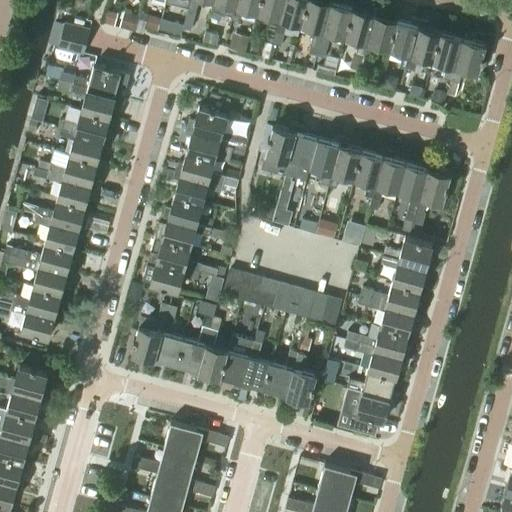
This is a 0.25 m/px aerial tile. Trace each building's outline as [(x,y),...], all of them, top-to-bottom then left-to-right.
[(183,23),(182,27),(190,29),(196,9),(197,0),(189,0),(188,7),(183,23)] [(223,0),(228,1),(224,16),(232,19),(236,0),(223,0)] [(236,0),(232,19),(239,21),(244,6),(258,10),(260,0),(236,0)] [(260,0),(258,10),(272,14),(268,29),(265,41),(271,42),(272,43),(284,0),(260,0)] [(284,0),(272,43),(280,45),(284,33),(288,18),(302,22),(307,0),(284,0)] [(307,0),(302,22),(315,26),(311,41),(309,52),(316,54),(331,0),(307,0)] [(331,0),(316,54),(324,57),(327,45),(331,30),(345,34),(352,7),(339,3),(339,0),(331,0)] [(352,7),(345,34),(360,38),(355,53),(363,55),(376,8),(368,6),(367,11),(352,7)] [(376,8),(363,55),(371,57),(375,42),(389,46),(397,20),(382,16),(384,10),(376,8)] [(123,11),(119,27),(135,31),(139,15),(123,11)] [(143,12),(140,24),(158,29),(161,18),(143,12)] [(397,20),(389,46),(403,50),(399,65),(407,67),(420,19),(412,17),(411,23),(397,20)] [(420,19),(407,67),(414,69),(418,54),(433,58),(440,32),(426,28),(427,21),(420,19)] [(87,40),(90,28),(66,21),(63,33),(87,40)] [(173,21),(170,31),(181,34),(182,27),(183,23),(173,21)] [(440,32),(433,58),(446,62),(442,77),(451,79),(464,32),(455,29),(454,36),(440,32)] [(205,30),(202,40),(216,43),(219,33),(205,30)] [(233,31),(228,47),(230,47),(246,51),(250,36),(233,31)] [(464,32),(451,79),(458,81),(462,66),(478,71),(485,44),(470,40),(471,34),(464,32)] [(83,53),(84,50),(87,40),(63,33),(59,46),(83,53)] [(251,40),(249,49),(257,52),(260,43),(251,40)] [(353,54),(349,66),(359,69),(363,56),(353,54)] [(318,62),(316,69),(334,74),(336,67),(318,62)] [(62,70),(60,78),(73,81),(120,94),(122,87),(126,87),(130,72),(121,70),(94,63),(90,77),(75,73),(62,70)] [(384,72),(380,86),(394,90),(398,76),(384,72)] [(57,87),(69,90),(71,82),(59,79),(57,87)] [(73,81),(70,89),(85,93),(81,107),(109,114),(113,101),(118,102),(120,94),(73,81)] [(412,84),(409,94),(419,97),(422,87),(412,84)] [(434,88),(431,99),(444,102),(447,91),(434,88)] [(189,117),(187,125),(247,141),(250,130),(238,126),(237,130),(222,126),(226,111),(230,97),(213,92),(209,106),(199,104),(195,119),(189,117)] [(62,117),(60,125),(109,138),(117,140),(119,132),(111,130),(105,129),(109,114),(81,107),(77,121),(62,117)] [(265,150),(261,166),(276,170),(284,172),(297,124),(290,122),(288,128),(272,124),(265,150)] [(297,124),(284,172),(292,175),(306,178),(310,163),(317,137),(303,133),(305,126),(297,124)] [(60,125),(58,133),(73,137),(69,150),(97,158),(100,144),(106,146),(109,138),(60,125)] [(187,125),(184,133),(190,134),(187,148),(214,156),(229,160),(232,150),(244,153),(247,141),(187,125)] [(317,137),(310,163),(324,167),(320,183),(327,184),(341,136),(333,134),(331,140),(317,137)] [(341,136),(327,184),(335,187),(336,187),(340,171),(354,175),(361,148),(347,145),(349,138),(341,136)] [(361,148),(354,175),(368,179),(364,194),(371,196),(385,148),(377,146),(376,152),(361,148)] [(177,161),(175,168),(223,181),(225,174),(210,170),(214,156),(187,148),(183,163),(177,161)] [(371,196),(369,206),(377,208),(379,199),(384,183),(398,187),(405,161),(391,157),(393,151),(385,148),(371,196)] [(40,159),(38,166),(48,169),(48,168),(96,181),(98,174),(92,173),(97,158),(69,150),(65,165),(40,159)] [(405,161),(398,187),(412,191),(408,207),(402,227),(409,229),(429,160),(421,158),(419,165),(405,161)] [(429,160),(409,229),(419,231),(424,211),(428,195),(443,200),(450,173),(435,169),(437,162),(429,160)] [(35,166),(32,174),(61,182),(57,194),(85,202),(88,189),(94,191),(96,181),(48,168),(48,169),(35,166)] [(175,168),(172,176),(178,178),(175,192),(202,199),(205,186),(220,190),(223,181),(175,168)] [(225,174),(223,181),(235,185),(236,185),(238,176),(237,175),(225,172),(225,174)] [(220,190),(220,193),(233,196),(235,187),(236,185),(235,185),(223,181),(220,190)] [(165,205),(163,213),(211,226),(213,218),(198,214),(202,199),(175,192),(171,206),(165,205)] [(24,201),(22,209),(36,213),(84,226),(86,218),(81,217),(85,202),(57,194),(53,209),(24,201)] [(263,202),(259,214),(271,218),(275,206),(263,202)] [(1,225),(0,227),(6,228),(10,229),(11,229),(14,216),(10,215),(9,214),(4,213),(1,225)] [(36,213),(34,221),(49,225),(46,238),(73,245),(76,233),(82,234),(84,226),(36,213)] [(158,218),(154,233),(190,243),(194,230),(208,234),(211,226),(163,213),(161,219),(158,218)] [(320,218),(316,230),(326,234),(330,221),(320,218)] [(365,224),(360,242),(372,245),(377,227),(365,224)] [(228,230),(226,238),(233,241),(235,233),(228,230)] [(154,233),(150,249),(152,249),(150,256),(198,269),(200,263),(200,262),(186,258),(190,243),(154,233)] [(385,245),(383,253),(431,266),(433,258),(427,257),(432,242),(404,234),(400,249),(386,245),(385,245)] [(12,245),(10,252),(72,269),(74,263),(68,261),(73,245),(46,238),(41,253),(12,245)] [(223,250),(230,252),(232,244),(224,242),(223,250)] [(10,252),(8,261),(37,269),(33,283),(61,290),(64,276),(70,278),(72,269),(10,252)] [(383,253),(381,261),(396,265),(392,279),(419,287),(423,272),(429,274),(431,266),(383,253)] [(146,262),(142,279),(150,281),(178,289),(182,273),(196,277),(198,270),(198,269),(150,256),(148,263),(146,262)] [(208,265),(206,272),(210,273),(215,275),(217,268),(208,265)] [(235,295),(239,281),(242,271),(230,267),(223,292),(235,295)] [(247,298),(250,289),(254,274),(242,271),(239,281),(235,295),(247,298)] [(259,302),(266,278),(254,274),(250,289),(247,298),(259,302)] [(271,305),(278,281),(266,278),(259,302),(271,305)] [(132,279),(130,286),(141,289),(143,282),(132,279)] [(361,286),(359,293),(419,310),(421,302),(415,301),(419,287),(392,279),(388,293),(373,289),(361,286)] [(284,308),(285,305),(290,284),(278,281),(271,305),(284,308)] [(5,294),(4,298),(60,313),(62,305),(57,304),(61,290),(33,283),(30,296),(14,292),(14,293),(8,292),(5,294)] [(296,312),(302,288),(290,284),(285,305),(284,308),(296,312)] [(217,298),(220,288),(208,285),(206,295),(217,298)] [(308,315),(314,291),(302,288),(296,312),(308,315)] [(320,319),(327,294),(314,291),(308,315),(320,319)] [(359,293),(357,302),(369,305),(384,309),(380,323),(407,330),(411,317),(417,318),(419,310),(359,293)] [(333,322),(339,298),(327,294),(320,319),(333,322)] [(0,297),(0,313),(9,316),(11,308),(25,312),(21,328),(48,335),(52,319),(58,321),(60,313),(4,298),(0,297)] [(201,300),(198,310),(205,312),(213,314),(216,304),(201,300)] [(139,324),(131,350),(146,354),(145,360),(153,362),(169,303),(160,301),(158,312),(156,318),(141,314),(139,324)] [(169,303),(153,362),(161,364),(162,359),(176,363),(183,336),(170,332),(174,317),(177,305),(169,303)] [(209,326),(197,374),(205,377),(206,371),(220,375),(227,348),(213,344),(218,329),(221,317),(213,314),(209,326)] [(183,336),(176,363),(190,367),(189,372),(197,374),(209,326),(210,325),(202,323),(197,340),(183,336)] [(348,329),(345,337),(407,354),(409,346),(403,345),(407,330),(380,323),(376,337),(361,333),(348,329)] [(227,348),(220,375),(234,379),(232,384),(240,387),(253,338),(232,333),(227,348)] [(303,335),(299,348),(307,351),(311,338),(303,335)] [(345,337),(343,345),(357,348),(372,352),(368,366),(395,374),(399,360),(405,362),(407,354),(345,337)] [(253,338),(240,387),(248,389),(250,383),(264,387),(271,360),(258,356),(262,341),(253,338)] [(271,360),(264,387),(278,391),(276,396),(284,399),(297,351),(289,349),(285,364),(271,360)] [(297,351),(284,399),(292,401),(293,395),(309,400),(316,372),(301,368),(305,353),(297,351)] [(0,374),(0,380),(46,394),(48,387),(43,386),(47,370),(20,362),(15,379),(0,374)] [(349,376),(347,384),(395,398),(397,390),(391,389),(395,374),(368,366),(364,381),(349,376)] [(0,380),(0,390),(11,394),(8,406),(35,414),(39,401),(44,402),(46,394),(0,380)] [(347,384),(341,407),(356,411),(351,427),(368,432),(372,417),(379,418),(383,419),(387,404),(393,405),(395,398),(347,384)] [(0,419),(0,427),(34,438),(37,430),(31,428),(35,414),(8,406),(4,421),(0,419)] [(170,419),(163,446),(170,448),(170,447),(188,452),(189,451),(193,436),(200,438),(226,446),(227,440),(229,435),(196,426),(170,419)] [(0,452),(23,458),(26,444),(32,446),(34,438),(0,427),(0,452)] [(132,459),(131,465),(156,471),(156,470),(189,479),(189,478),(196,453),(189,451),(188,452),(170,447),(170,448),(166,463),(159,461),(142,457),(133,454),(132,459)] [(0,475),(22,482),(24,475),(19,473),(23,458),(0,452),(0,475)] [(324,461),(316,488),(323,490),(324,489),(342,494),(342,493),(346,479),(354,480),(371,485),(378,487),(381,477),(373,475),(349,468),(336,465),(324,461)] [(156,471),(149,496),(156,498),(175,503),(175,502),(179,487),(186,489),(212,496),(213,491),(215,486),(189,478),(189,479),(156,470),(156,471)] [(0,475),(0,499),(11,502),(14,489),(20,491),(22,482),(0,475)] [(288,497),(285,507),(304,511),(344,511),(349,495),(342,493),(342,494),(324,489),(323,490),(319,505),(312,503),(300,500),(288,497)] [(511,511),(511,491),(504,489),(498,511),(499,511),(511,511)] [(124,490),(122,497),(130,499),(132,492),(124,490)] [(118,510),(117,511),(179,511),(182,504),(175,502),(175,503),(156,498),(152,511),(146,511),(145,511),(120,505),(118,510)] [(0,511),(8,511),(11,502),(0,499),(0,511)]
